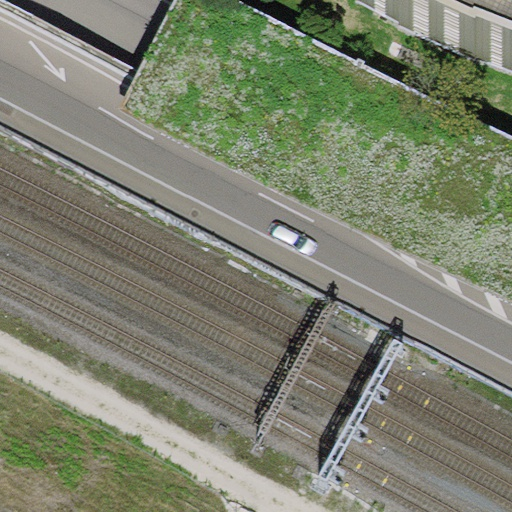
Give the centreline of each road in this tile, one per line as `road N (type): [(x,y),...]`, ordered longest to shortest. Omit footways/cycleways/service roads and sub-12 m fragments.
road 1 (motorway): [(0,59),(511,332)]
road 2 (motorway): [(511,209),(84,0)]
road 3 (track): [(0,348),(304,511)]
